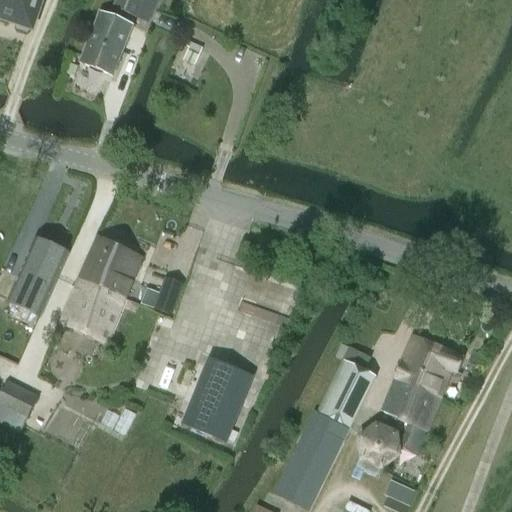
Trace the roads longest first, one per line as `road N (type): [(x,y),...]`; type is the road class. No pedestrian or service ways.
road 1 (tertiary): [(0,136),(511,294)]
road 2 (track): [(0,136),(55,0)]
